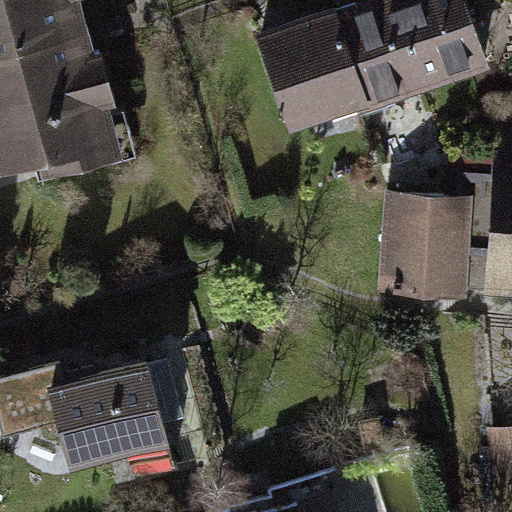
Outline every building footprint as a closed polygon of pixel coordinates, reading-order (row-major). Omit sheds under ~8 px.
[(0,0),(0,175),(46,164),(52,187),(138,165),(97,0),(0,0)] [(470,0),(330,0),(261,25),(294,116),(488,47),(470,0)] [(511,157),(497,157),(490,282),(511,283),(511,157)] [(469,188),(384,185),(380,281),(466,284),(469,188)] [(153,364),(48,391),(68,469),(173,442),(153,364)] [(511,511),(511,418),(489,422),(501,511),(511,511)] [(415,511),(399,459),(235,511),(415,511)]
